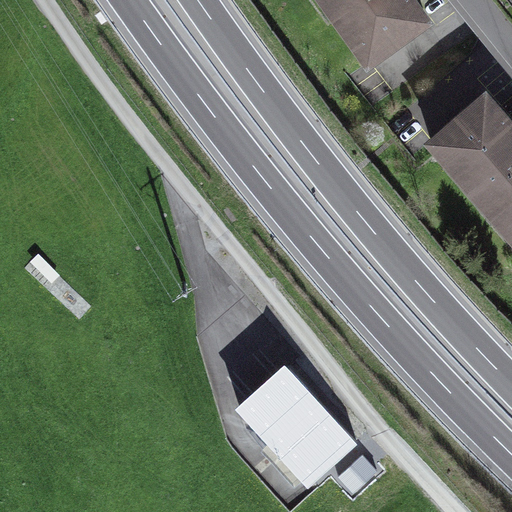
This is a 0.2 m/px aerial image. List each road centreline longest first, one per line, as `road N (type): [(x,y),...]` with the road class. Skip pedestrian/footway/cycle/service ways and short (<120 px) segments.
road 1 (motorway): [(129,0),(309,236),(511,455)]
road 2 (motorway): [(511,384),(353,209),(198,0)]
